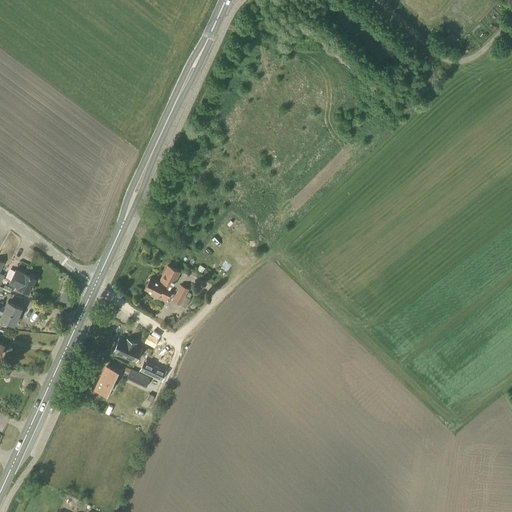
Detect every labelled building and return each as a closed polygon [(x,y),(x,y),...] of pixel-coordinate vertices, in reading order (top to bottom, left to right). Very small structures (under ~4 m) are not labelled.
[(471,18),(486,3),(483,0),(479,0),(466,13),(471,18)] [(451,33),(447,38),(454,44),(458,39),(452,33),(451,33)] [(228,224),(233,229),(240,222),(235,217),(228,224)] [(63,261),(73,267),(76,262),(66,256),(63,261)] [(201,273),(205,268),(200,265),(196,270),(201,273)] [(164,283),(170,285),(172,287),(179,273),(168,267),(160,280),(164,283)] [(223,268),(219,271),(224,277),(228,273),(223,268)] [(24,273),(15,269),(9,283),(18,287),(17,288),(29,293),(36,278),(24,273)] [(170,285),(164,283),(163,285),(150,278),(144,290),(151,294),(150,296),(156,299),(159,295),(167,299),(171,293),(167,291),(170,285)] [(185,308),(190,299),(185,297),(189,289),(180,285),(171,301),(185,308)] [(21,308),(8,302),(5,308),(0,305),(0,314),(2,315),(1,319),(14,324),(21,308)] [(125,342),(119,339),(116,344),(115,343),(112,350),(113,350),(113,351),(120,354),(119,355),(125,358),(126,357),(135,361),(141,349),(134,346),(135,343),(127,339),(125,342)] [(31,360),(28,370),(38,373),(41,363),(31,360)] [(119,370),(105,364),(93,388),(107,395),(119,370)] [(150,378),(132,369),(127,379),(146,387),(150,378)]
